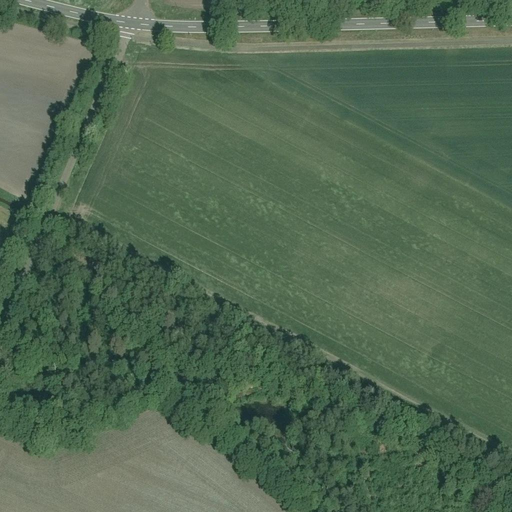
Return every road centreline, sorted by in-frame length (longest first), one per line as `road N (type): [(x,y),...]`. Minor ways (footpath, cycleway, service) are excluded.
road 1 (secondary): [(128,17),(235,29),(511,22)]
road 2 (residential): [(0,322),(128,17)]
